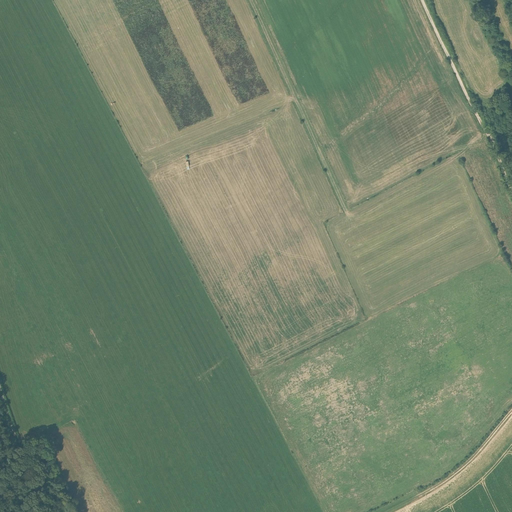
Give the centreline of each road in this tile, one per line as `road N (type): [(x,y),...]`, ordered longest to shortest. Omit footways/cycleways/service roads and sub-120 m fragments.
road 1 (track): [(422,0),(511,192)]
road 2 (track): [(40,511),(0,388)]
road 3 (track): [(511,411),(465,464),(422,495)]
